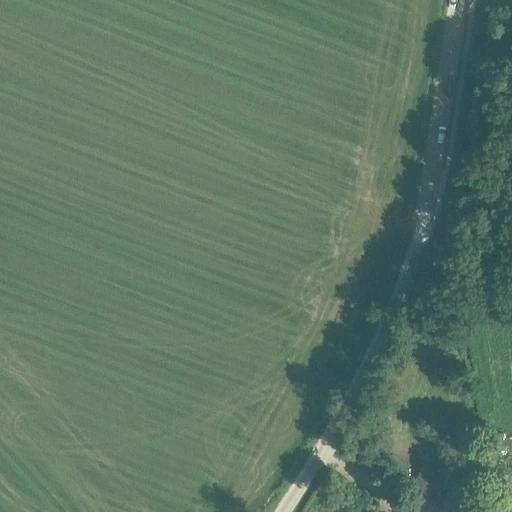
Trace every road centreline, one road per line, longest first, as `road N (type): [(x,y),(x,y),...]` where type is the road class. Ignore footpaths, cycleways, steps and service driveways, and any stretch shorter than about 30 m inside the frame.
road 1 (unclassified): [(280,511),(375,359),(421,220)]
road 2 (track): [(421,220),(456,0)]
